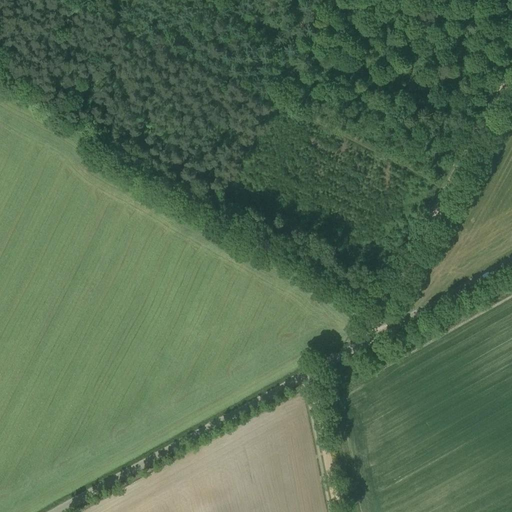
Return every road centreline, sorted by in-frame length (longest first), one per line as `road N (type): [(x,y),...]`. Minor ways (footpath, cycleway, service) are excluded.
road 1 (tertiary): [(61,511),(511,260)]
road 2 (track): [(448,183),(76,0)]
road 3 (track): [(511,65),(362,342)]
road 4 (track): [(336,511),(310,372)]
